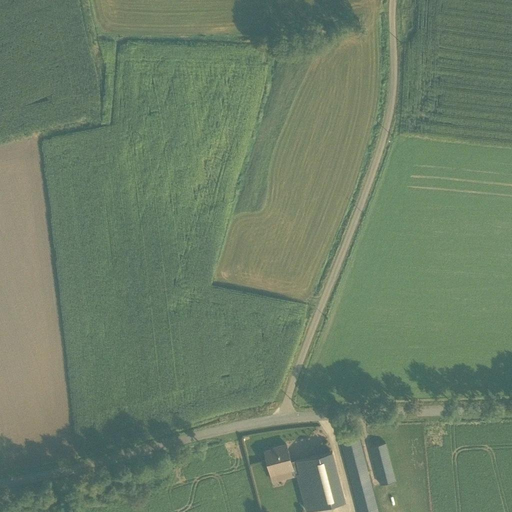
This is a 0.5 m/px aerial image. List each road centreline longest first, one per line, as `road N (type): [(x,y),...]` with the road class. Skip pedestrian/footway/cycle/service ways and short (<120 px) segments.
road 1 (unclassified): [(393,0),(390,115),(285,420)]
road 2 (unclassified): [(285,420),(0,483)]
road 3 (unclassified): [(511,407),(285,420)]
